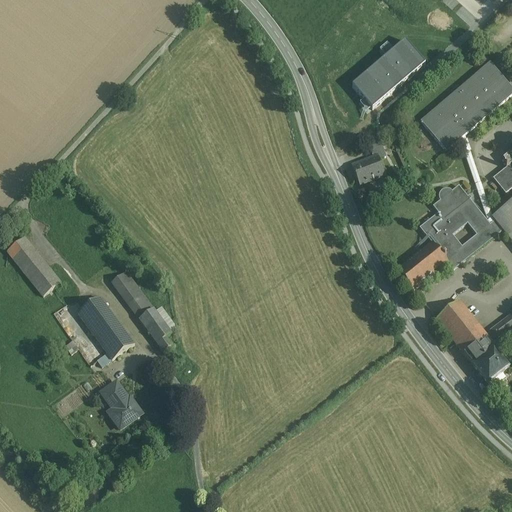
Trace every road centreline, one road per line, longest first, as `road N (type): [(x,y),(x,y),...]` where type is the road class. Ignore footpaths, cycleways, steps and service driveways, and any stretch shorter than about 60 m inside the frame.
road 1 (tertiary): [(249,0),(301,76),(381,280),(464,392),(511,441)]
road 2 (track): [(0,225),(206,0)]
